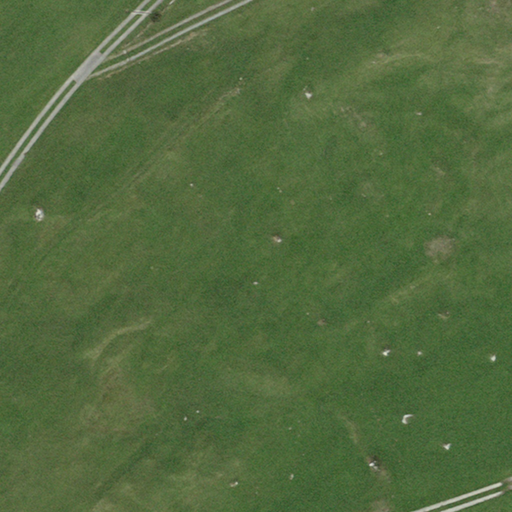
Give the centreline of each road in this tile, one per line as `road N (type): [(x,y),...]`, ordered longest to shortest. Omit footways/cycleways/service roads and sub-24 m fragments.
road 1 (track): [(0,179),(81,74),(156,0)]
road 2 (track): [(81,74),(244,0)]
